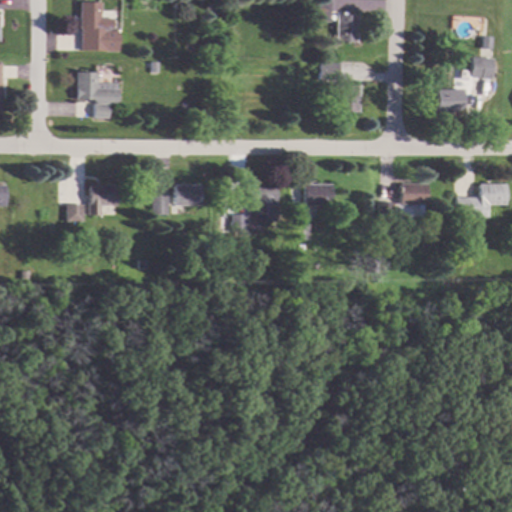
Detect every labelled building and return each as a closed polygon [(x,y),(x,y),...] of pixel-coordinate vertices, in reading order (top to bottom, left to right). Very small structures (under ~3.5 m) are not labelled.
[(329,0),(329,12),(328,12),(328,22),(312,22),(312,12),(311,12),(311,0),(329,0)] [(183,5),(177,11),(173,7),(179,1),(183,5)] [(97,18),(111,18),(110,28),(115,28),(115,50),(90,50),(78,49),(78,30),(78,29),(76,29),(77,2),(97,2),(97,18)] [(345,16),(355,16),(355,18),(356,18),(356,28),(354,28),(354,43),(334,42),(334,16),(341,16),(341,13),(345,13),(345,16)] [(489,58),(488,75),(472,74),(472,72),(473,57),(489,58)] [(334,62),(337,63),(336,81),(334,81),(332,81),(317,80),(318,62),(334,62)] [(93,85),(95,85),(95,83),(112,83),(113,83),(113,89),(114,89),(114,105),(105,104),(105,118),(89,118),(89,117),(89,104),(92,104),(88,100),(82,100),(72,99),(72,73),(87,73),(94,73),(93,85)] [(347,86),(357,86),(356,113),(336,112),(336,109),(336,94),(330,94),(330,84),(332,84),(347,84),(347,86)] [(462,111),(434,111),(434,90),(461,90),(462,111)] [(424,184),(424,200),(424,205),(397,204),(398,184),(424,184)] [(503,205),(486,205),(486,217),(464,218),(453,218),(453,216),(453,198),(472,198),(476,197),(476,184),(503,184),(503,205)] [(112,206),(95,207),(96,215),(84,215),(83,204),(84,204),(84,186),(111,185),(112,206)] [(197,206),(170,206),(170,198),(168,198),(168,195),(170,195),(170,185),(197,185),(197,206)] [(274,222),(246,222),(246,185),(273,185),(274,222)] [(329,206),(303,206),(303,190),(303,185),(329,185),(329,206)] [(164,198),(164,215),(148,215),(148,196),(149,196),(164,196),(164,198)] [(390,221),(387,221),(387,225),(378,225),(378,221),(375,221),(375,203),(390,203),(390,221)] [(79,209),(79,221),(61,221),(61,205),(62,205),(79,205),(79,209)] [(244,232),(229,232),(229,215),(231,215),(243,215),(244,215),(244,232)] [(307,240),(292,240),(292,228),(292,224),(306,225),(307,225),(307,240)]
